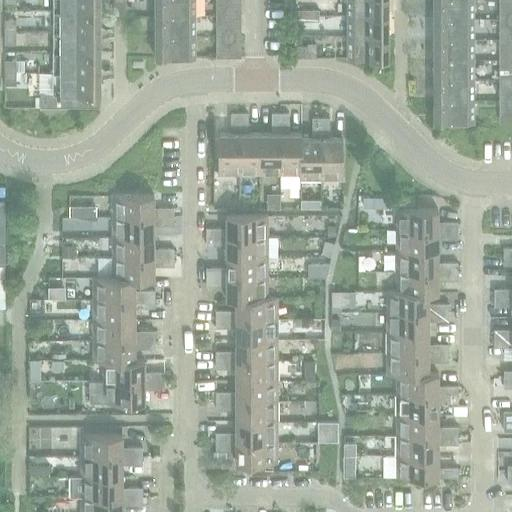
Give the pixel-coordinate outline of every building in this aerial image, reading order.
[(52,0),(53,10),(99,10),(99,0),(52,0)] [(195,14),(194,0),(154,0),(154,14),(195,14)] [(346,0),(347,14),(387,14),(387,0),(346,0)] [(432,0),(433,17),(473,17),(473,0),(432,0)] [(294,19),(306,19),(306,8),(294,8),(294,19)] [(306,8),(306,19),(319,19),(319,8),(306,8)] [(53,30),(99,30),(99,10),(53,10),(53,30)] [(499,23),(511,23),(511,12),(499,12),(499,23)] [(195,34),(195,14),(154,14),(154,34),(195,34)] [(347,34),(387,34),(387,14),(347,14),(347,34)] [(433,38),(473,38),(473,17),(433,17),(433,38)] [(4,30),(16,30),(16,18),(4,18),(4,30)] [(216,40),(228,40),(228,29),(216,29),(216,40)] [(228,29),(228,40),(241,40),(241,29),(228,29)] [(16,30),(4,30),(4,43),(16,43),(16,30)] [(53,51),(99,51),(99,30),(53,30),(53,51)] [(195,34),(154,34),(154,56),(195,55),(195,34)] [(387,34),(347,34),(347,55),(387,55),(387,34)] [(433,58),(473,58),(473,38),(433,38),(433,58)] [(306,55),(306,45),(294,44),(294,55),(306,55)] [(53,71),(99,71),(99,51),(53,51),(53,71)] [(499,63),(511,63),(511,52),(499,52),(499,63)] [(433,78),(473,78),(473,58),(433,58),(433,78)] [(4,71),(16,71),(16,59),(4,59),(4,71)] [(16,71),(4,71),(4,84),(16,84),(16,71)] [(77,92),(84,92),(92,92),(99,92),(99,71),(53,71),(53,91),(53,92),(55,92),(62,92),(70,92),(77,92)] [(433,99),(473,99),(473,78),(433,78),(433,99)] [(55,106),(55,92),(53,92),(53,91),(40,91),(40,106),(55,106)] [(499,104),(511,104),(511,93),(499,93),(499,104)] [(473,99),(433,99),(433,120),(473,120),(473,99)] [(233,131),(230,131),(218,131),(218,174),(239,174),(239,111),(230,111),(230,128),(233,128),(233,131)] [(245,128),(248,128),(248,111),(239,111),(239,174),(259,174),(260,131),(245,131),(245,128)] [(274,131),(271,131),(260,131),(259,174),(280,174),(280,111),(271,111),(271,128),(274,128),(274,131)] [(286,128),(289,128),(289,111),(280,111),(280,174),(299,174),(300,174),(300,136),(301,136),(301,131),(286,131),(286,128)] [(312,136),(301,136),(300,136),(300,174),(299,174),(299,179),(321,179),(321,116),(312,116),(312,133),(315,133),(315,136),(312,136)] [(326,133),(329,133),(329,116),(321,116),(321,179),(342,179),(342,136),(326,136),(326,133)] [(154,209),(153,206),(153,193),(111,193),(111,215),(174,215),(174,206),(157,206),(157,209),(154,209)] [(363,196),(362,206),(385,207),(386,196),(363,196)] [(437,223),(437,220),(437,207),(395,207),(395,229),(457,229),(457,220),(440,220),(440,223),(437,223)] [(223,229),(223,226),(206,226),(206,235),(268,235),(268,213),(226,213),(226,229),(223,229)] [(157,220),(157,223),(174,223),(174,215),(111,215),(111,235),(154,235),(154,220),(157,220)] [(440,234),(440,237),(457,237),(457,229),(395,229),(395,249),(437,249),(437,234),(440,234)] [(154,250),(154,247),(154,235),(111,235),(111,256),(174,256),(174,247),(157,247),(157,250),(154,250)] [(278,255),(278,235),(268,235),(206,235),(206,243),(226,243),(226,255),(268,255),(278,255)] [(324,238),(320,251),(330,254),(334,240),(324,238)] [(511,245),(503,246),(503,255),(511,254),(511,245)] [(437,264),(437,261),(437,249),(395,249),(395,270),(457,269),(457,261),(440,261),(440,264),(437,264)] [(511,254),(503,255),(503,263),(511,263),(511,254)] [(223,270),(223,267),(206,267),(206,276),(268,275),(268,255),(226,255),(226,270),(223,270)] [(156,261),(157,264),(174,264),(174,256),(111,256),(111,276),(134,276),(134,277),(153,277),(153,261),(156,261)] [(310,275),(326,275),(329,261),(310,261),(310,275)] [(440,275),(440,278),(457,278),(457,269),(395,270),(395,289),(395,290),(428,290),(428,291),(437,291),(437,275),(440,275)] [(226,281),(226,284),(226,297),(235,297),(235,296),(268,296),(268,275),(206,276),(206,284),(223,284),(223,281),(226,281)] [(134,288),(134,277),(134,276),(111,276),(92,276),(92,297),(154,297),(154,289),(137,289),(137,291),(134,291),(134,288)] [(511,289),(510,290),(510,287),(493,287),(493,295),(511,295),(511,289)] [(428,302),(428,291),(428,290),(395,290),(395,289),(385,289),(385,310),(448,310),(448,302),(431,302),(431,305),(428,305),(428,302)] [(511,301),(511,295),(493,295),(493,304),(510,304),(510,301),(511,301)] [(232,311),(232,308),(215,309),(215,317),(278,317),(278,296),(268,296),(235,296),(235,297),(235,311),(232,311)] [(137,303),(137,306),(154,306),(154,297),(92,297),(92,318),(134,318),(134,303),(137,303)] [(331,310),(331,330),(350,331),(350,310),(331,310)] [(431,316),(431,319),(448,319),(448,310),(385,310),(386,331),(428,331),(428,316),(431,316)] [(235,323),(235,326),(235,338),(278,338),(278,317),(215,317),(215,326),(232,326),(232,323),(235,323)] [(134,332),(134,329),(134,318),(92,318),(92,338),(154,338),(154,329),(137,329),(137,332),(134,332)] [(511,330),(510,331),(510,328),(493,328),(493,336),(511,336),(511,330)] [(428,345),(428,342),(428,331),(386,331),(386,351),(448,351),(448,342),(431,342),(431,345),(428,345)] [(511,341),(511,336),(493,336),(493,345),(510,345),(510,342),(511,341)] [(137,344),(137,347),(154,347),(154,338),(92,338),(92,360),(102,360),(102,358),(134,359),(134,357),(134,344),(137,344)] [(232,352),(232,349),(215,349),(215,358),(278,358),(278,338),(235,338),(235,352),(232,352)] [(431,357),(431,360),(448,360),(448,351),(386,351),(386,373),(395,373),(395,372),(428,372),(428,371),(428,357),(431,357)] [(144,373),(144,370),(144,357),(134,357),(134,359),(102,358),(102,360),(102,379),(164,379),(164,370),(147,370),(147,373),(144,373)] [(235,364),(235,367),(235,378),(278,378),(278,358),(215,358),(215,367),(232,367),(232,364),(235,364)] [(511,368),(503,368),(503,377),(511,377),(511,368)] [(437,387),(437,384),(437,371),(428,371),(428,372),(395,372),(395,373),(395,393),(457,393),(457,384),(440,384),(440,387),(437,387)] [(511,377),(503,377),(503,386),(511,385),(511,377)] [(232,393),(232,390),(215,390),(215,399),(278,399),(278,378),(235,378),(235,393),(232,393)] [(147,384),(147,387),(164,387),(164,379),(102,379),(102,400),(144,400),(144,384),(147,384)] [(440,398),(440,401),(457,401),(457,393),(395,393),(395,413),(437,413),(437,398),(440,398)] [(235,404),(235,407),(235,419),(278,419),(278,399),(215,399),(215,407),(232,407),(232,404),(235,404)] [(511,409),(503,409),(503,419),(511,418),(511,409)] [(437,428),(437,425),(437,413),(395,413),(395,434),(457,434),(457,425),(440,425),(440,428),(437,428)] [(318,418),(318,440),(337,440),(337,418),(318,418)] [(232,434),(232,431),(215,431),(215,440),(278,440),(278,419),(235,419),(235,434),(232,434)] [(122,448),(122,445),(122,432),(79,433),(79,454),(142,454),(142,445),(125,445),(125,448),(122,448)] [(440,439),(440,442),(457,442),(457,434),(395,434),(395,454),(437,454),(437,439),(440,439)] [(235,445),(235,448),(235,461),(278,461),(278,440),(215,440),(215,448),(232,448),(232,445),(235,445)] [(344,453),(355,453),(356,442),(344,441),(344,453)] [(344,453),(343,475),(355,476),(355,453),(344,453)] [(125,459),(125,462),(142,462),(142,454),(79,454),(79,474),(122,474),(122,459),(125,459)] [(438,469),(437,466),(437,454),(395,454),(395,475),(457,475),(457,466),(440,466),(441,469),(438,469)] [(122,489),(122,486),(122,474),(79,474),(80,495),(142,495),(142,486),(125,486),(125,489),(122,489)] [(125,500),(125,503),(142,503),(142,495),(80,495),(79,511),(121,511),(122,500),(125,500)]
